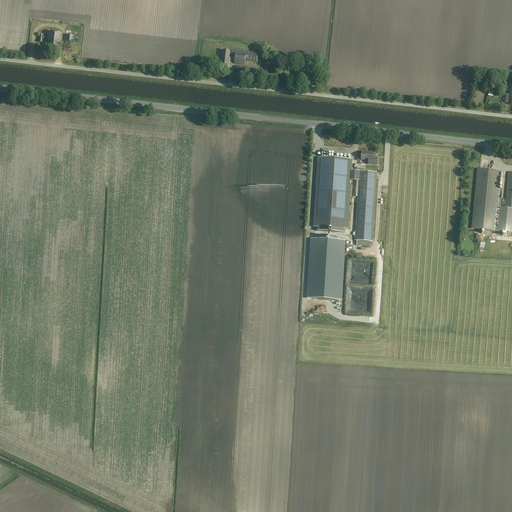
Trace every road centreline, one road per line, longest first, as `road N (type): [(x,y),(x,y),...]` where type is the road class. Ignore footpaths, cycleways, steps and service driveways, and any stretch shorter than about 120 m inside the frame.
road 1 (tertiary): [(0,88),(511,147)]
road 2 (unclassified): [(511,117),(0,60)]
